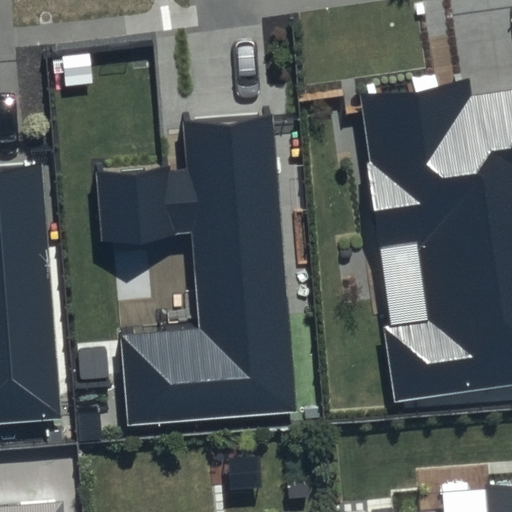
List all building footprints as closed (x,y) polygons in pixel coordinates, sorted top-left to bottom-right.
[(454,64),(333,78),(351,224),(402,218),(415,318),(378,323),(383,364),(511,347),(511,74),(456,81),(454,64)] [(260,95),(155,102),(160,164),(80,170),(84,234),(147,230),(153,316),(104,319),(110,404),(280,393),(260,95)] [(0,389),(38,387),(20,155),(0,156),(0,389)] [(441,511),(441,510),(410,511),(511,511),(511,477),(486,479),(488,511),(441,511)] [(64,511),(62,490),(0,494),(0,511),(64,511)]
